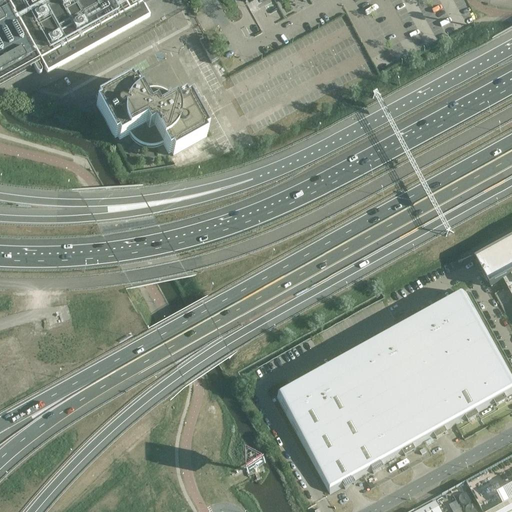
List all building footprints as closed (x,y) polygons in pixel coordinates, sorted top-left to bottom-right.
[(0,0),(0,83),(33,65),(37,72),(38,73),(39,73),(41,73),(41,72),(42,71),(42,70),(42,69),(40,65),(41,64),(47,74),(48,74),(149,18),(150,18),(144,8),(143,8),(142,6),(153,0),(0,0)] [(218,60),(206,38),(205,37),(199,41),(211,64),(218,60)] [(208,133),(195,111),(189,100),(186,102),(184,99),(175,104),(173,102),(172,100),(170,98),(169,96),(167,95),(164,94),(162,93),(159,92),(158,91),(155,91),(153,91),(152,91),(150,91),(148,92),(145,92),(143,93),(141,94),(135,85),(132,86),(131,83),(108,96),(105,91),(96,97),(98,101),(97,102),(99,105),(96,107),(114,140),(118,138),(119,141),(129,136),(130,137),(130,138),(131,139),(132,140),(133,142),(135,143),(137,145),(139,146),(141,148),(144,148),(146,149),(147,149),(150,149),(152,149),(154,149),(157,148),(158,148),(161,147),(163,146),(168,155),(172,153),(173,156),(206,138),(204,135),(208,133)] [(511,240),(476,261),(491,288),(500,283),(510,301),(511,299),(511,240)] [(511,394),(511,375),(467,294),(404,329),(457,425),(467,419),(468,422),(474,419),(479,416),(478,413),(495,404),(496,406),(502,403),(508,400),(506,398),(511,394)] [(457,425),(404,329),(341,364),(394,460),(404,454),(405,457),(411,454),(416,451),(415,448),(435,437),(437,439),(443,436),(448,433),(446,431),(457,425)] [(394,460),(341,364),(277,399),(330,495),(344,487),(345,490),(350,487),(356,484),(355,481),(372,472),(374,474),(380,471),(385,468),(383,466),(394,460)] [(511,511),(511,485),(498,493),(504,505),(490,511),(511,511)]
